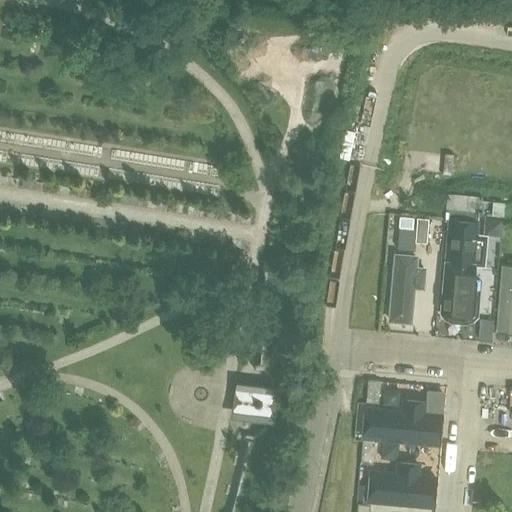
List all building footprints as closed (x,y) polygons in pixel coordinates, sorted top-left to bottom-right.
[(478,219),(448,217),(441,309),(470,311),(478,219)] [(417,218),(416,227),(415,241),(426,242),(428,219),(417,218)] [(417,251),(394,249),(389,318),(412,320),(417,251)] [(511,262),(501,262),(496,326),(511,327),(511,262)] [(366,401),(378,402),(380,381),(367,380),(366,401)] [(442,409),(366,403),(364,437),(439,442),(442,409)] [(360,462),(372,463),(374,442),(362,441),(360,462)] [(436,472),(369,466),(367,498),(433,503),(436,472)] [(357,503),(355,511),(368,511),(369,504),(357,503)]
